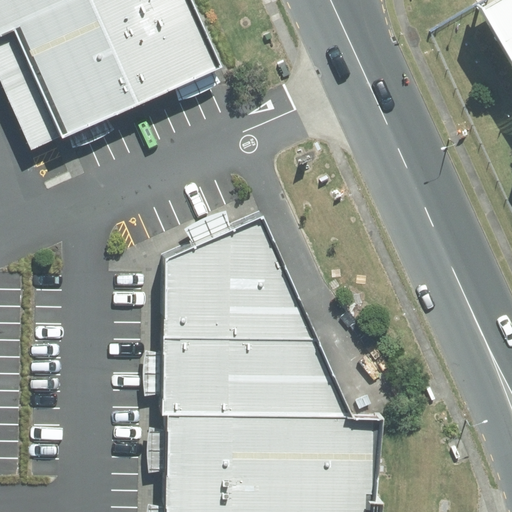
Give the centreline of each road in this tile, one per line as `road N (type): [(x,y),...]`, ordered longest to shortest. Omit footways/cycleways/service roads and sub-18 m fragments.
road 1 (secondary): [(329,0),(470,302)]
road 2 (unknown): [(244,135),(370,375)]
road 3 (secondary): [(511,457),(470,302)]
